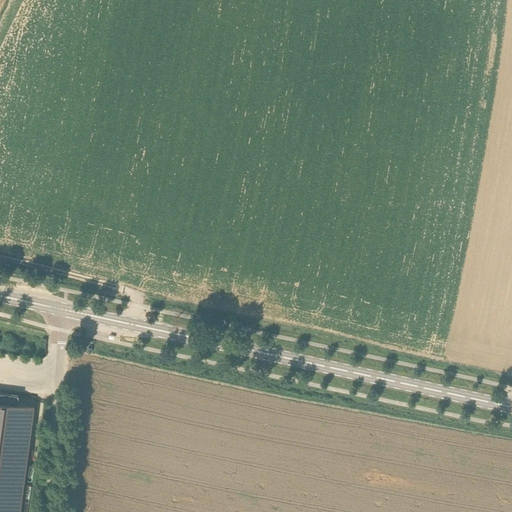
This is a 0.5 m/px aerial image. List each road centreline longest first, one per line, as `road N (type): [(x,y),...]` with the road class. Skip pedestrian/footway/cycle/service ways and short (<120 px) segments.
road 1 (primary): [(511,408),(64,310)]
road 2 (unclassified): [(50,511),(64,310)]
road 3 (track): [(136,297),(0,258)]
